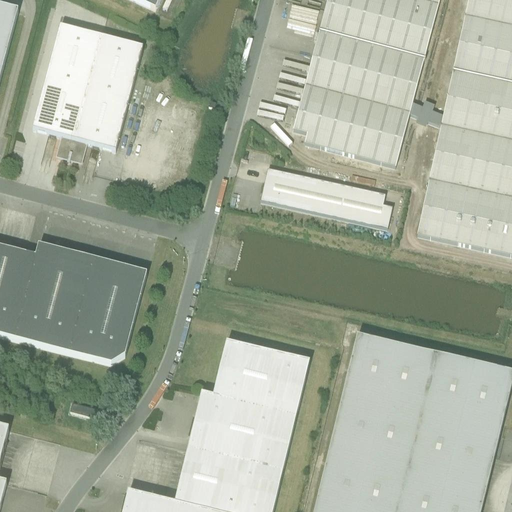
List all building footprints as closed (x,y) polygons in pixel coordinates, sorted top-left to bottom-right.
[(125,0),(155,14),(161,0),(125,0)] [(445,0),(332,0),(296,138),(310,142),(307,151),(399,175),(445,0)] [(511,0),(472,0),(468,22),(511,31),(511,0)] [(0,90),(19,15),(0,9),(0,90)] [(511,31),(468,22),(456,77),(511,88),(511,31)] [(119,158),(144,52),(59,33),(35,136),(64,142),(58,168),(85,175),(90,151),(119,158)] [(511,88),(456,77),(444,132),(511,146),(511,88)] [(511,146),(444,132),(432,187),(511,204),(511,146)] [(265,172),(258,205),(386,233),(391,211),(381,209),(383,198),(265,172)] [(511,204),(432,187),(420,242),(511,261),(511,204)] [(0,252),(0,339),(107,368),(123,360),(143,278),(35,250),(32,261),(0,252)] [(481,511),(511,386),(511,379),(355,342),(313,511),(481,511)] [(273,511),(309,367),(227,347),(213,404),(203,402),(176,511),(128,500),(124,511),(273,511)] [(72,415),(97,421),(98,417),(99,412),(75,406),(72,415)]
